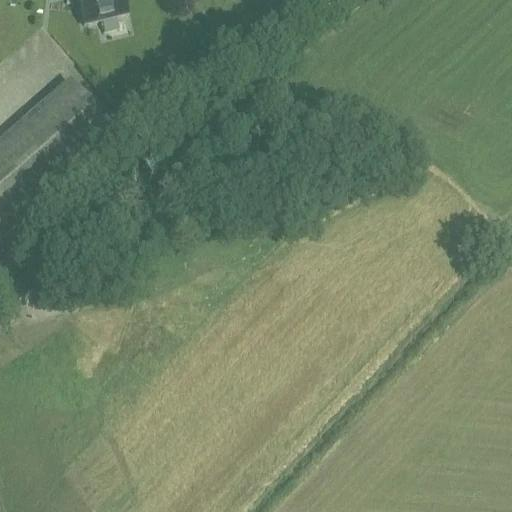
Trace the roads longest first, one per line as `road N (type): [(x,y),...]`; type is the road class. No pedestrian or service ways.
road 1 (track): [(157,136),(325,0)]
road 2 (residential): [(157,136),(0,267)]
